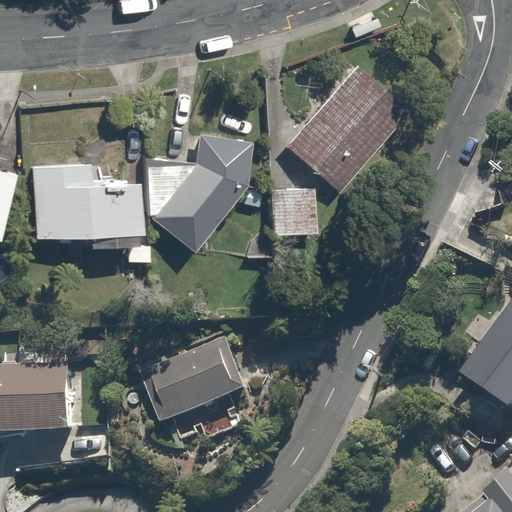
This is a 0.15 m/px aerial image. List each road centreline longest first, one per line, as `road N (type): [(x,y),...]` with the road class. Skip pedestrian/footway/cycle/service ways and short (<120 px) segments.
road 1 (residential): [(243,511),(297,454),(425,195),(485,56),(484,0)]
road 2 (tertiary): [(0,47),(173,29),(287,0)]
